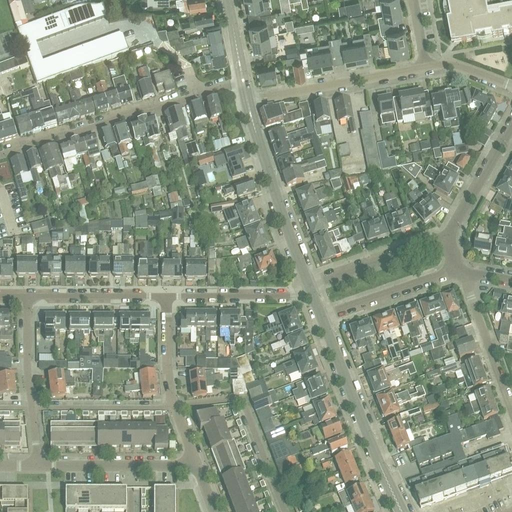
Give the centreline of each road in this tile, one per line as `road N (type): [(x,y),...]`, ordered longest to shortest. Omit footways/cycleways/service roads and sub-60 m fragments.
road 1 (unclassified): [(401,511),(321,317)]
road 2 (residential): [(196,91),(0,152)]
road 3 (unclassified): [(308,284),(246,100)]
road 4 (residential): [(196,91),(190,67),(133,27),(49,48)]
road 5 (residential): [(246,100),(424,68)]
road 6 (residential): [(167,294),(173,406),(196,465)]
road 7 (residential): [(37,465),(25,293)]
road 8 (residential): [(37,465),(196,465)]
road 9 (residential): [(511,412),(460,271)]
road 10 (residential): [(448,236),(308,284)]
road 11 (residential): [(321,317),(460,271)]
road 12 (residential): [(167,294),(311,291)]
road 13 (residential): [(25,293),(167,294)]
road 14 (residential): [(448,236),(511,128)]
